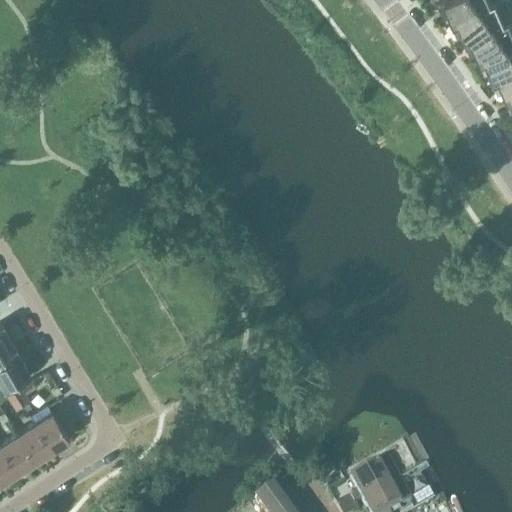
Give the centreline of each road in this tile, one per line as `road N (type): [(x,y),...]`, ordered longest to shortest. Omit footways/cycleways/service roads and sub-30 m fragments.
road 1 (residential): [(0,250),(106,437),(94,454),(2,511)]
road 2 (residential): [(511,180),(380,0)]
